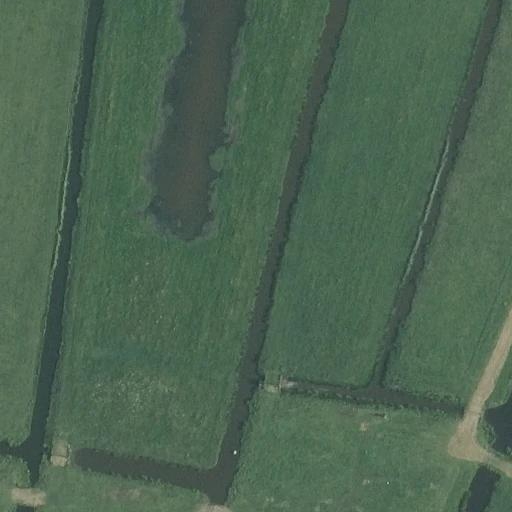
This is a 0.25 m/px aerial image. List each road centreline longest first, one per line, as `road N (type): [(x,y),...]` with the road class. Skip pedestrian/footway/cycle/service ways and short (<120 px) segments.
road 1 (track): [(245,511),(326,159)]
road 2 (track): [(261,429),(470,430)]
road 3 (track): [(0,493),(183,511)]
road 4 (track): [(511,470),(482,452),(470,430),(511,324)]
